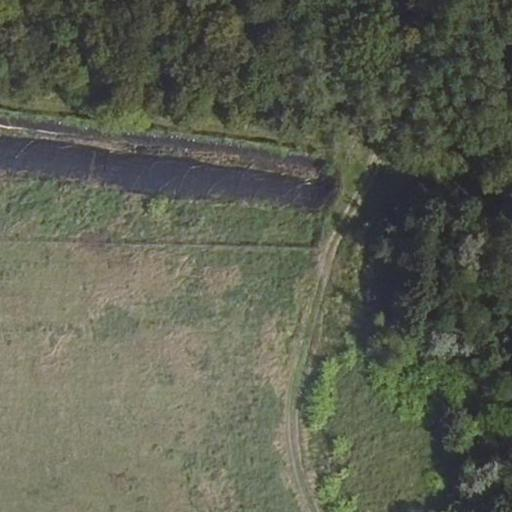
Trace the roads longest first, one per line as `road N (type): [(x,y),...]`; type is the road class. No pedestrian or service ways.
road 1 (track): [(429,0),(303,409),(297,478),(311,511)]
road 2 (track): [(511,192),(0,105)]
